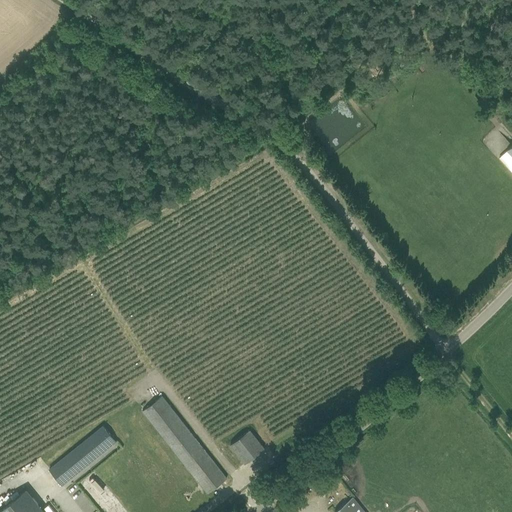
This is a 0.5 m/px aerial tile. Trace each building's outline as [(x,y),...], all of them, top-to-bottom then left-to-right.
[(142,410),(201,485),(208,493),(227,478),(162,395),(142,410)] [(99,451),(101,453),(116,442),(103,425),(48,469),(61,485),(62,485),(60,482),(99,451)] [(249,428),(230,444),(246,463),(265,446),(249,428)] [(0,509),(0,511),(45,511),(27,488),(0,509)] [(335,511),(364,511),(353,498),(335,511)]
